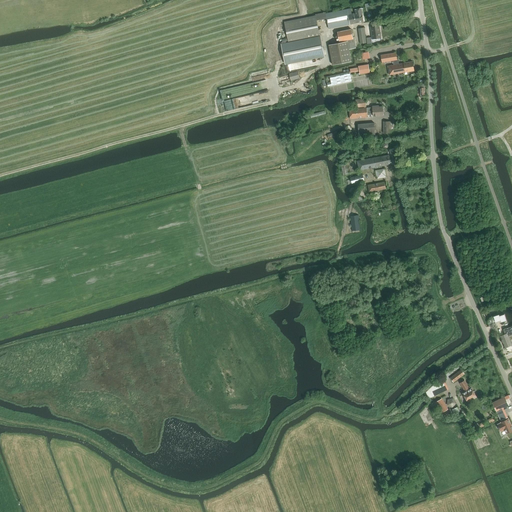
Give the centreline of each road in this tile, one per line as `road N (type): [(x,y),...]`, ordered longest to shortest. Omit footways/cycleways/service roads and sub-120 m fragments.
road 1 (unclassified): [(511,391),(442,226),(420,0)]
road 2 (track): [(0,177),(272,101)]
road 3 (unknown): [(429,0),(511,255)]
road 4 (track): [(382,414),(380,397),(445,331),(443,304)]
